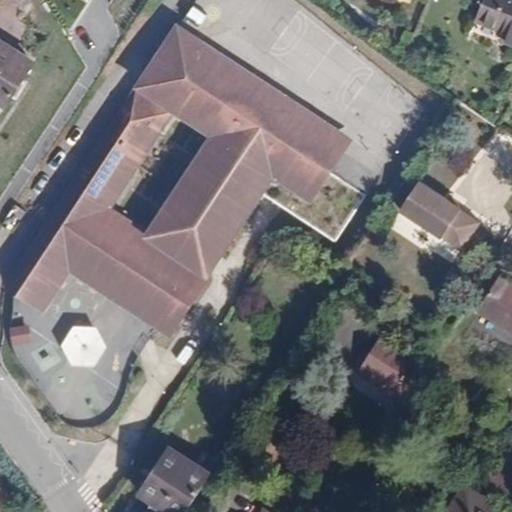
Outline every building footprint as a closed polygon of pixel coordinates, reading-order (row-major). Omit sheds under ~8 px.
[(509,38),(511,39),(511,0),(494,0),(485,22),(511,32),(509,38)] [(310,125),(317,115),(195,35),(192,40),(179,32),(28,262),(55,280),(80,241),(87,245),(80,255),(155,305),(160,297),(167,301),(158,314),(172,322),(208,265),(206,263),(218,245),(226,251),(273,179),(303,199),(296,210),(341,239),(371,192),(335,167),(328,163),(340,145),(310,125)] [(0,35),(0,95),(11,102),(38,59),(0,35)] [(317,115),(310,125),(340,145),(328,163),(335,167),(353,139),(317,115)] [(511,130),(501,123),(487,144),(511,160),(511,130)] [(420,181),(401,210),(441,237),(442,236),(461,249),(478,222),(459,210),(460,208),(420,181)] [(28,262),(16,282),(50,305),(74,265),(174,330),(226,251),(218,245),(206,263),(208,265),(172,322),(158,314),(167,301),(160,297),(155,305),(80,255),(87,245),(80,241),(55,280),(28,262)] [(511,283),(502,276),(479,311),(511,333),(511,283)] [(58,350),(92,372),(111,342),(77,320),(58,350)] [(30,325),(10,327),(12,346),(33,343),(30,325)] [(383,332),(360,365),(393,388),(405,370),(416,355),(383,332)] [(393,388),(360,365),(358,369),(391,393),(396,407),(416,401),(405,370),(393,388)] [(170,511),(188,511),(212,476),(170,448),(141,493),(170,511)] [(486,476),(511,497),(511,456),(506,452),(486,476)] [(509,511),(468,485),(450,511),(509,511)] [(0,505),(9,497),(0,486),(0,505)]
